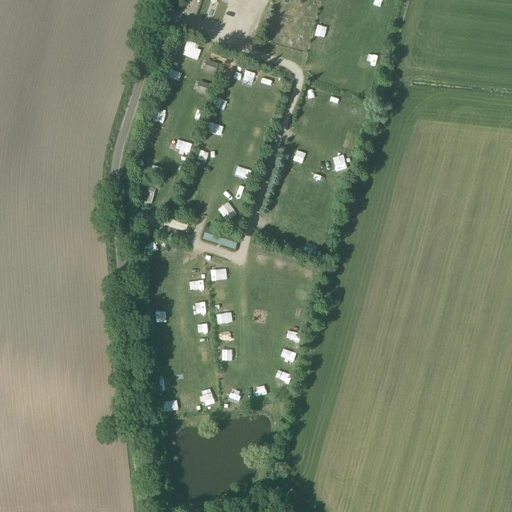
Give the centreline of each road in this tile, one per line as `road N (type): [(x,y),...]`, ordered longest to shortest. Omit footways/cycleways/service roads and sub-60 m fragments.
road 1 (unclassified): [(144,511),(116,185),(166,0)]
road 2 (unknown): [(254,43),(213,144),(194,223),(198,244),(229,258),(246,248),(297,97),(296,73),(276,53)]
